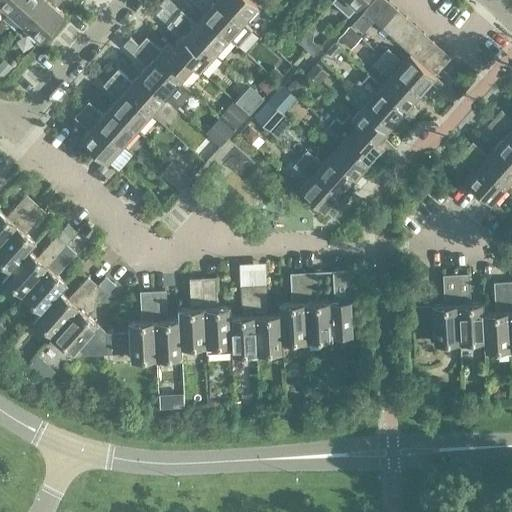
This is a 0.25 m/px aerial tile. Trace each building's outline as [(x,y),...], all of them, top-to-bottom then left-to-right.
[(0,0),(0,2),(8,10),(17,0),(0,0)] [(17,0),(8,10),(24,24),(46,0),(17,0)] [(46,0),(24,24),(41,39),(64,14),(55,6),(60,0),(46,0)] [(228,37),(203,15),(196,22),(181,9),(183,8),(173,0),(161,0),(159,3),(174,17),(214,53),(228,37)] [(242,21),(218,0),(204,0),(211,6),(203,15),(228,37),(242,21)] [(218,0),(242,21),(257,5),(251,0),(218,0)] [(387,0),(372,0),(363,10),(373,19),(389,1),(387,0)] [(398,9),(389,1),(373,19),(382,26),(398,9)] [(407,17),(398,9),(382,26),(391,34),(407,17)] [(214,53),(174,17),(167,25),(182,38),(175,46),(169,40),(168,41),(194,64),(200,69),(214,53)] [(416,25),(407,17),(391,34),(400,42),(416,25)] [(424,33),(416,25),(400,42),(408,50),(424,33)] [(333,42),(340,48),(348,39),(342,33),(333,42)] [(417,59),(433,41),(424,33),(408,50),(410,52),(417,59)] [(194,64),(168,41),(161,49),(146,36),(139,44),(180,80),(194,64)] [(426,66),(442,48),(433,41),(417,59),(426,66)] [(333,42),(326,50),(333,56),(340,48),(333,42)] [(180,80),(139,44),(133,52),(147,65),(140,73),(165,96),(180,80)] [(316,49),(312,45),(308,50),(312,54),(316,49)] [(387,47),(380,55),(420,91),(430,80),(438,87),(442,81),(435,74),(426,66),(417,59),(410,52),(402,60),(387,47)] [(426,66),(435,74),(451,57),(442,48),(426,66)] [(420,91),(380,55),(373,62),(388,76),(381,84),(414,114),(418,108),(411,102),(420,91)] [(165,96),(140,73),(132,82),(118,68),(111,76),(151,112),(165,96)] [(309,71),(305,75),(311,80),(315,76),(309,71)] [(151,112),(111,76),(104,83),(119,97),(111,105),(137,128),(151,112)] [(359,79),(351,87),(392,123),(402,112),(409,119),(414,114),(381,84),(373,92),(359,79)] [(264,88),(269,92),(275,84),(271,80),(264,88)] [(285,85),(278,93),(290,104),(297,96),(285,85)] [(392,123),(351,87),(345,95),(359,108),(352,116),(391,151),(395,146),(382,134),(392,123)] [(249,98),(244,104),(250,110),(255,104),(249,98)] [(137,128),(111,105),(104,113),(89,100),(82,108),(122,144),(137,128)] [(282,111),(273,103),(262,114),(271,122),(282,111)] [(391,151),(352,116),(352,117),(358,122),(350,130),(336,117),(335,117),(326,109),(325,110),(319,105),(316,108),(318,111),(316,113),(369,161),(379,150),(386,156),(391,151)] [(122,144),(82,108),(75,116),(90,129),(82,138),(107,160),(122,144)] [(511,118),(502,109),(495,116),(511,131),(511,118)] [(369,161),(316,113),(321,118),(328,125),(322,132),(337,145),(329,154),(362,183),(367,178),(359,172),(369,161)] [(511,131),(495,116),(488,124),(502,137),(495,145),(511,160),(511,131)] [(240,123),(235,119),(231,124),(236,128),(240,123)] [(254,146),(255,145),(261,139),(246,125),(240,131),(247,138),(246,139),(254,146)] [(511,177),(511,160),(495,145),(487,154),(473,141),(466,148),(506,184),(511,177)] [(506,184),(466,148),(459,157),(473,170),(466,178),(491,201),(506,184)] [(362,183),(329,154),(322,162),(307,149),(300,156),(341,193),(350,182),(357,189),(362,183)] [(341,193),(300,156),(293,164),(308,177),(300,186),(325,209),(326,209),(333,216),(338,211),(330,204),(341,193)] [(161,168),(179,185),(190,174),(172,157),(161,168)] [(210,188),(198,178),(190,188),(201,198),(210,188)] [(0,209),(0,242),(36,202),(26,193),(7,215),(0,209)] [(36,202),(0,242),(0,261),(2,260),(10,267),(3,275),(4,275),(35,241),(25,233),(45,210),(36,202)] [(35,241),(4,275),(13,283),(9,287),(19,296),(67,243),(57,234),(37,256),(29,249),(36,242),(35,241)] [(67,243),(19,296),(29,305),(33,301),(41,308),(34,315),(35,316),(66,282),(56,273),(76,251),(67,243)] [(316,270),(303,271),(307,342),(320,341),(320,336),(333,335),(332,331),(352,330),(349,268),(332,269),(334,298),(318,299),(316,270)] [(279,302),(280,312),(280,311),(281,338),(282,338),(293,337),(294,343),(307,342),(303,271),(290,271),(292,301),(279,302)] [(444,302),(412,304),(413,335),(433,334),(434,340),(446,339),(447,345),(460,344),(456,272),(443,273),(444,302)] [(469,272),(456,272),(460,344),(473,343),(472,337),(484,337),(485,347),(483,300),(470,301),(469,272)] [(66,282),(35,316),(44,324),(40,329),(50,338),(98,285),(88,275),(68,297),(60,290),(67,282),(66,282)] [(178,307),(179,317),(180,317),(181,343),(182,343),(193,343),(193,349),(206,348),(202,276),(190,277),(191,306),(178,307)] [(217,305),(215,276),(202,276),(206,348),(219,347),(219,341),(230,340),(231,340),(230,314),(231,314),(230,305),(217,305)] [(483,300),(485,347),(497,346),(497,352),(511,351),(507,279),(493,280),(495,310),(484,310),(483,300)] [(266,283),(254,284),(257,355),(270,354),(270,349),(282,348),(282,338),(281,338),(280,311),(280,312),(268,312),(266,283)] [(242,313),(231,314),(230,314),(231,340),(230,340),(231,351),(244,350),(244,356),(257,355),(254,284),(240,284),(242,313)] [(98,285),(50,338),(60,346),(64,342),(73,351),(77,346),(85,353),(107,352),(106,331),(88,314),(107,293),(98,285)] [(165,288),(153,289),(157,360),(170,360),(169,354),(182,353),(182,343),(181,343),(180,317),(179,317),(167,318),(165,288)] [(129,330),(106,331),(107,352),(130,351),(131,356),(143,356),(143,361),(157,360),(153,289),(140,290),(141,319),(128,320),(129,330)] [(41,352),(34,357),(46,376),(54,371),(41,352)]
